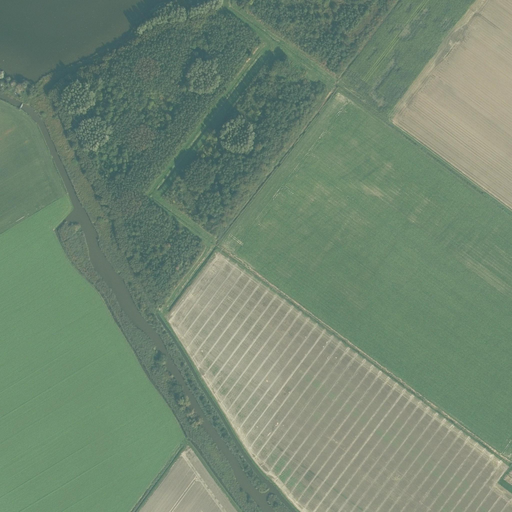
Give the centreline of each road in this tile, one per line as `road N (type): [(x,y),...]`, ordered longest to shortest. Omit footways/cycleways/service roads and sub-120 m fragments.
road 1 (track): [(268,41),(148,200),(210,247),(164,308),(165,319),(248,453),(302,511)]
road 2 (track): [(329,85),(226,9),(225,0)]
road 3 (track): [(337,80),(231,2)]
